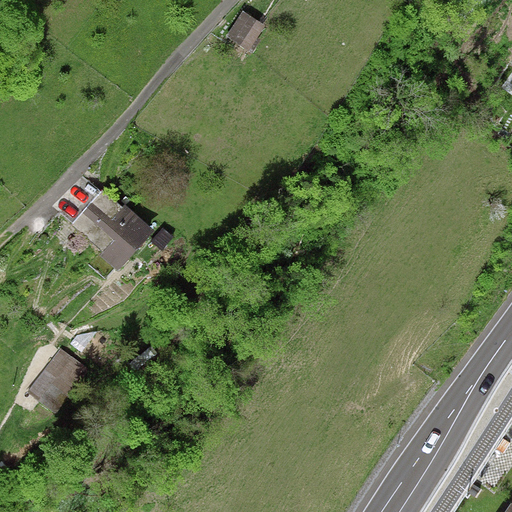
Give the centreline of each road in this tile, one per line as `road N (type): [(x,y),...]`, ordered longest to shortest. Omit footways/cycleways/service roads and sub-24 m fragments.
road 1 (track): [(0,430),(101,284),(93,276),(33,307),(50,252),(9,268),(40,206)]
road 2 (primary): [(511,328),(390,511)]
